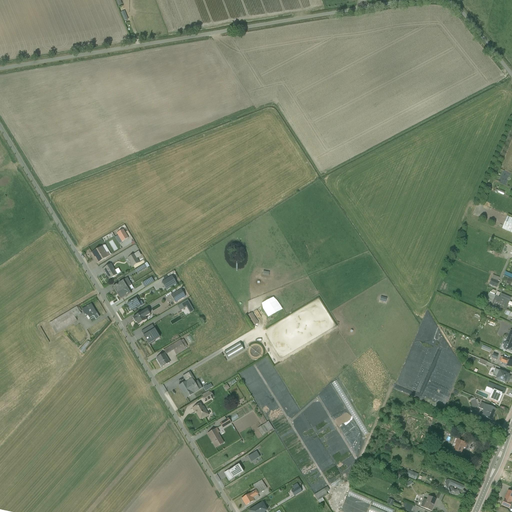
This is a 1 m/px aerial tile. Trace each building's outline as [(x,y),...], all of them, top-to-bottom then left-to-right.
[(124,235),(122,236),(125,243),(135,238),(130,228),(122,232),(124,235)] [(96,264),(110,257),(104,246),(90,253),(96,264)] [(145,250),(133,257),(138,266),(150,259),(145,250)] [(140,269),(142,273),(155,266),(153,262),(140,269)] [(108,280),(117,275),(111,264),(101,270),(108,280)] [(152,289),(159,287),(161,292),(171,289),(185,284),(183,278),(168,283),(167,278),(160,281),(158,277),(148,281),(150,288),(142,291),(143,294),(153,290),(152,289)] [(112,287),(117,294),(129,287),(131,285),(127,278),(118,284),(118,285),(117,285),(116,285),(112,287)] [(175,291),(180,302),(192,296),(187,286),(175,291)] [(131,291),(129,287),(117,294),(120,300),(131,294),(129,292),(131,291)] [(126,309),(129,313),(143,304),(141,301),(140,302),(138,297),(127,304),(129,307),(126,309)] [(187,309),(190,316),(200,311),(194,300),(163,315),(166,320),(187,309)] [(277,341),(283,356),(331,335),(331,328),(335,326),(333,326),(329,318),(326,320),(323,319),(320,314),(320,319),(316,318),(316,315),(322,313),(322,311),(325,311),(325,303),(324,300),(324,302),(323,310),(322,307),(322,303),(270,326),(275,338),(281,338),(281,336),(284,334),(284,340),(279,340),(277,341)] [(89,323),(99,317),(92,303),(82,309),(89,323)] [(145,317),(150,314),(147,310),(132,318),(135,323),(136,323),(138,325),(147,320),(145,317)] [(152,325),(141,332),(149,345),(155,342),(154,341),(160,338),(152,325)] [(511,330),(510,330),(502,349),(511,352),(511,330)] [(250,336),(252,341),(259,337),(257,332),(250,336)] [(83,350),(86,353),(96,344),(94,341),(83,350)] [(230,352),(233,357),(250,349),(247,343),(230,352)] [(161,367),(169,363),(164,354),(156,359),(161,367)] [(506,366),(511,368),(511,359),(500,355),(498,361),(506,364),(506,366)] [(483,364),(491,367),(493,362),(486,358),(483,364)] [(495,378),(505,383),(506,380),(509,381),(511,376),(509,375),(509,373),(499,369),(499,370),(495,368),(492,375),(496,377),(495,378)] [(186,399),(199,391),(191,379),(178,387),(186,399)] [(212,390),(219,386),(216,382),(209,387),(212,390)] [(489,400),(497,403),(501,394),(503,395),(506,390),(488,382),(484,392),(490,394),(488,398),(489,399),(489,400)] [(338,386),(323,394),(323,395),(337,421),(343,418),(348,418),(345,419),(345,425),(343,426),(353,446),(366,439),(366,453),(369,451),(369,441),(372,439),(369,439),(369,436),(366,431),(364,431),(354,413),(349,416),(345,416),(352,412),(338,386)] [(221,398),(219,392),(205,395),(207,402),(221,398)] [(200,420),(209,415),(202,403),(193,408),(200,420)] [(481,415),(492,420),(496,409),(485,404),(481,415)] [(266,435),(278,429),(274,422),(262,428),(266,435)] [(214,448),(223,444),(216,429),(207,434),(214,448)] [(451,449),(462,454),(467,443),(456,438),(451,449)] [(262,450),(253,457),(257,462),(266,456),(262,450)] [(224,473),(229,481),(243,472),(239,465),(233,468),(232,468),(224,473)] [(412,476),(421,480),(423,474),(415,470),(412,476)] [(462,490),(464,485),(450,480),(448,486),(448,488),(449,493),(455,496),(459,494),(458,489),(462,490)] [(298,492),(300,496),(311,491),(308,486),(298,492)] [(258,494),(256,489),(241,498),(245,505),(253,501),(252,498),(258,494)] [(330,489),(319,495),(322,500),(333,494),(330,489)] [(501,505),(511,509),(511,492),(508,490),(501,505)] [(420,506),(431,511),(436,499),(428,495),(426,499),(423,498),(420,506)] [(373,511),(397,511),(399,510),(386,505),(387,502),(379,499),(373,511)] [(249,511),(264,511),(268,510),(263,502),(248,511),(249,511)]
